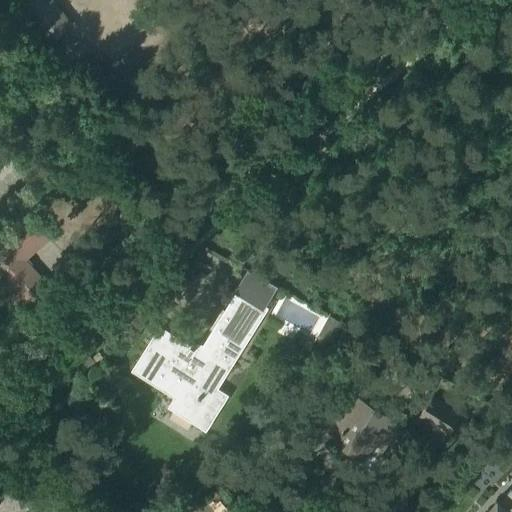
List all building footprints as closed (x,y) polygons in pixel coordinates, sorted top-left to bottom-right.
[(10,0),(48,45),(72,25),(51,0),(10,0)] [(0,278),(25,306),(49,285),(25,259),(48,238),(27,214),(0,238),(0,278)] [(214,389),(265,309),(264,308),(278,287),(248,270),(198,350),(192,346),(190,349),(166,333),(154,352),(149,348),(135,370),(177,397),(171,407),(205,428),(225,396),(214,389)] [(136,316),(131,323),(139,330),(145,323),(136,316)] [(332,343),(343,324),(330,316),(318,336),(332,343)] [(367,360),(375,345),(364,340),(357,354),(367,360)] [(385,418),(361,403),(368,392),(356,385),(340,410),(351,417),(336,441),(337,441),(338,439),(362,454),(361,456),(362,456),(358,463),(375,474),(385,459),(378,455),(403,414),(392,407),(385,418)] [(448,437),(462,415),(432,395),(418,417),(448,437)] [(63,511),(53,480),(23,490),(30,511),(63,511)] [(511,511),(511,490),(499,503),(497,502),(496,503),(495,505),(494,505),(493,506),(494,506),(488,511),(511,511)]
